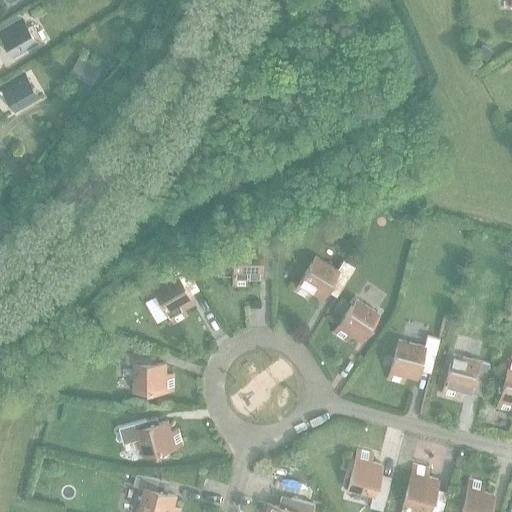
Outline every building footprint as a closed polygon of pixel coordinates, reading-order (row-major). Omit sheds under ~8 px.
[(0,31),(0,35),(13,58),(36,44),(21,19),(0,31)] [(105,59),(100,67),(80,55),(69,72),(90,85),(92,82),(101,87),(114,65),(105,59)] [(0,86),(0,88),(14,113),(37,100),(22,74),(0,86)] [(260,257),(272,257),(272,233),(260,233),(260,245),(233,245),(233,286),(249,286),(249,278),(260,278),(260,257)] [(342,259),(337,269),(315,256),(293,291),(307,299),(311,292),(321,298),(331,281),(341,287),(354,266),(342,259)] [(152,288),(173,323),(187,315),(183,308),(192,303),(182,285),(193,279),(181,259),(169,265),(175,275),(152,288)] [(350,335),(360,341),(378,313),(355,298),(333,332),(346,341),(350,335)] [(421,358),(432,361),(438,338),(427,335),(424,346),(398,339),(387,379),(403,383),(405,375),(415,378),(421,358)] [(173,374),(165,374),(165,363),(144,363),(144,353),(125,353),(125,363),(132,363),(132,390),(173,390),(173,374)] [(452,354),(441,393),(457,397),(459,390),(469,392),(473,378),(484,381),(488,363),(478,360),(452,354)] [(511,369),(507,368),(497,408),(511,412),(511,411),(511,369)] [(177,429),(170,431),(167,420),(135,429),(142,455),(182,444),(177,429)] [(370,506),(381,509),(390,477),(379,473),(381,464),(371,461),(373,453),(357,449),(347,489),(373,496),(370,506)] [(428,511),(440,511),(446,491),(435,488),(437,478),(427,476),(429,468),(413,464),(403,504),(429,510),(428,511)] [(136,511),(179,511),(180,508),(172,506),(175,495),(156,490),(159,479),(136,473),(132,485),(143,487),(136,511)] [(460,511),(488,511),(493,493),(483,491),(485,483),(469,479),(460,511)] [(299,511),(310,511),(313,503),(280,495),(278,506),(267,503),(265,511),(257,511),(256,511),(299,511)]
